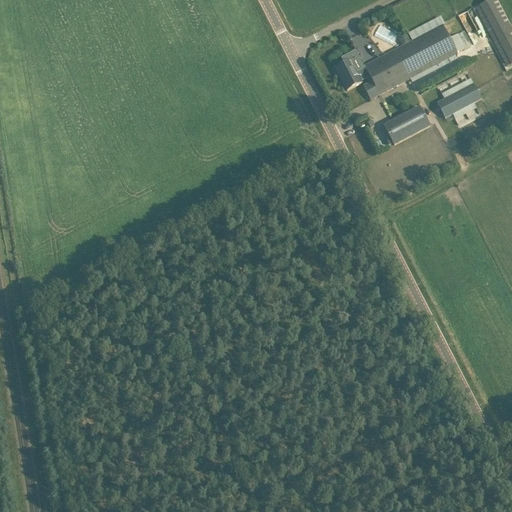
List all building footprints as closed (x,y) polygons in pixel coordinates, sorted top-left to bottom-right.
[(511,29),(496,0),(491,0),(476,9),(506,67),(511,64),(511,29)] [(458,55),(457,53),(465,49),(458,34),(449,39),(443,26),(364,67),(365,70),(370,77),(379,96),(458,55)] [(399,40),(402,47),(410,42),(407,36),(400,39),(399,40)] [(379,96),(370,77),(365,70),(357,74),(350,61),(335,69),(347,92),(362,84),(361,82),(367,79),(369,83),(363,86),(370,101),(379,96)] [(445,119),(446,119),(447,122),(454,119),(452,115),(482,100),(473,84),(437,104),(445,119)] [(430,127),(429,127),(419,108),(384,126),(394,146),(430,127)]
